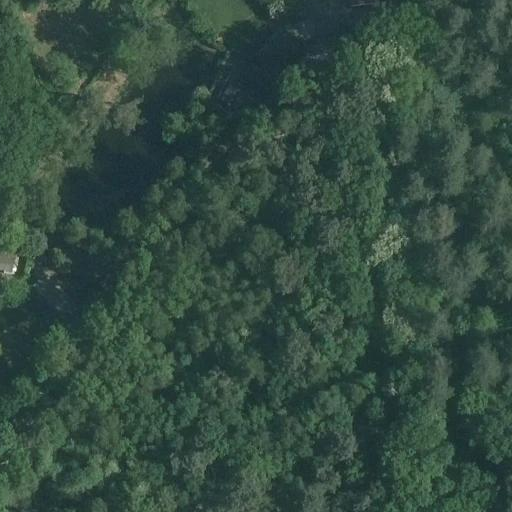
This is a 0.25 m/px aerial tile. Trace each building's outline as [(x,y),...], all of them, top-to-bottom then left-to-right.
[(370,0),(350,0),(351,10),(371,9),(370,0)] [(384,18),(377,11),(371,17),(377,24),(384,18)] [(257,58),(279,75),(302,47),(280,30),(257,58)] [(97,52),(92,43),(85,47),(91,56),(97,52)] [(227,94),(222,105),(234,111),(240,101),(227,94)] [(4,132),(0,134),(0,145),(4,152),(14,144),(4,132)] [(32,259),(39,267),(47,260),(39,252),(32,259)] [(0,254),(0,274),(12,277),(15,257),(0,254)] [(61,321),(71,311),(42,280),(32,290),(61,321)]
